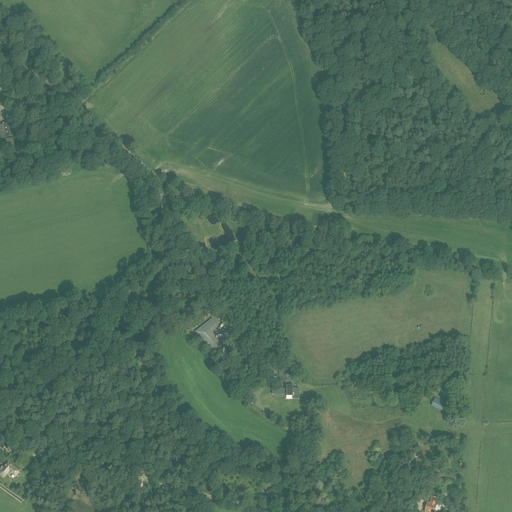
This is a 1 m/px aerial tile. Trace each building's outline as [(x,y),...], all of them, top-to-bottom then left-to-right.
[(19,99),(16,105),(22,107),(23,105),(24,105),(25,101),(19,99)] [(0,139),(0,138),(15,136),(13,123),(0,125),(0,139),(0,140),(0,139)] [(5,140),(6,147),(14,145),(13,138),(5,140)] [(211,327),(217,323),(212,317),(207,322),(211,327)] [(240,330),(237,334),(244,339),(247,334),(240,330)] [(204,342),(209,348),(215,343),(210,337),(204,342)] [(279,381),(285,381),(289,381),(289,373),(286,374),(286,370),(279,370),(279,381)] [(293,385),(285,385),(285,388),(272,388),(272,394),(286,394),(286,396),(292,396),(292,399),(299,399),(299,388),(293,388),(293,385)] [(394,455),(393,454),(389,460),(391,461),(397,464),(400,458),(394,455)] [(0,469),(1,470),(0,471),(0,474),(4,478),(9,471),(15,476),(19,471),(8,462),(4,467),(2,466),(0,469)] [(426,508),(425,511),(427,511),(434,511),(437,505),(436,504),(438,498),(432,496),(430,503),(427,502),(426,505),(425,505),(424,508),(426,508)]
